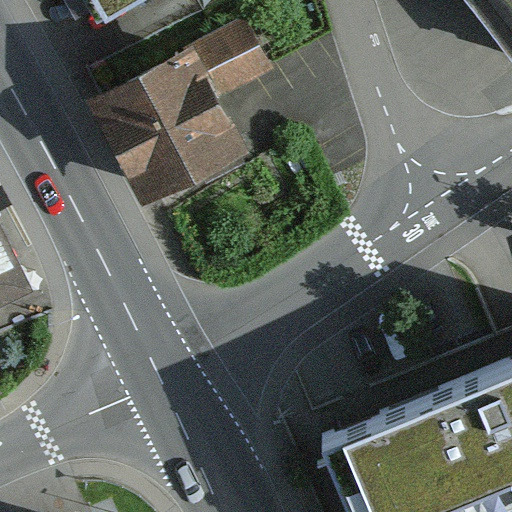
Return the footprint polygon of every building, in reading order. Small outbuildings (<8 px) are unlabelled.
[(58,0),(74,24),(112,0),(58,0)] [(511,0),(465,0),(511,56),(511,0)] [(171,47),(81,93),(132,191),(222,145),(171,47)] [(0,290),(11,285),(0,263),(0,290)] [(511,511),(511,350),(324,428),(358,511),(511,511)]
